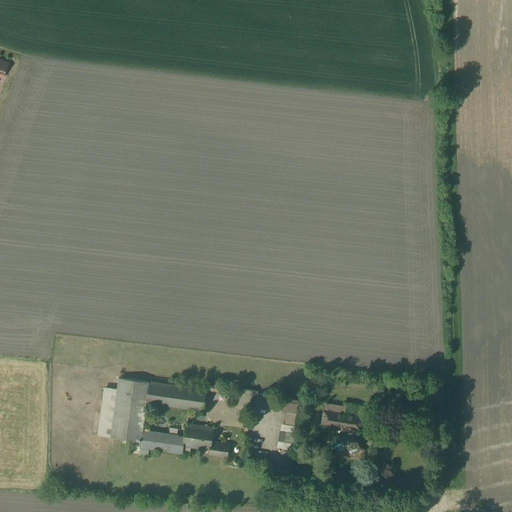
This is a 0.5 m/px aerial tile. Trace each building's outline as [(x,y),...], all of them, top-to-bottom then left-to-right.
[(149,382),(119,378),(118,390),(111,438),(141,442),(143,431),(147,401),(149,383),(149,382)] [(205,390),(155,383),(155,384),(149,383),(147,401),(153,402),(152,403),(203,410),(205,390)] [(105,388),(99,436),(111,438),(118,390),(105,388)] [(247,404),(249,391),(235,390),(234,401),(247,404)] [(258,392),(249,391),(247,404),(257,405),(258,392)] [(362,417),(343,414),(343,413),(338,412),(338,413),(324,411),(323,423),(336,425),(335,434),(334,434),(332,446),(349,449),(349,450),(353,452),(357,452),(361,450),(362,446),(362,442),(360,439),(356,437),(352,437),(350,437),(351,428),(360,429),(362,417)] [(213,428),(187,424),(185,438),(184,446),(210,450),(209,455),(227,457),(229,444),(211,442),(213,428)] [(178,436),(143,431),(141,442),(140,447),(183,453),(184,446),(185,438),(178,437),(178,436)]
